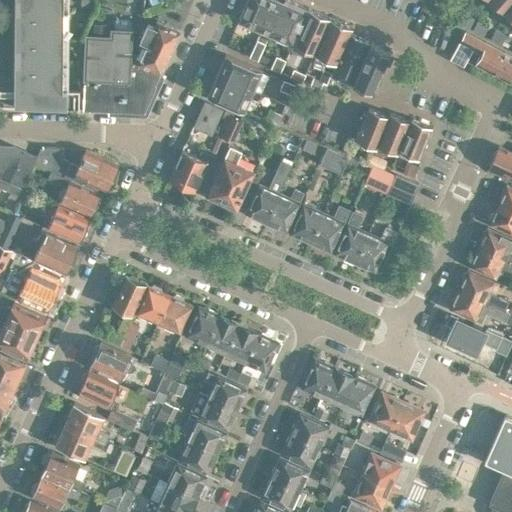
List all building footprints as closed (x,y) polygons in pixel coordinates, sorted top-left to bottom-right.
[(19,0),(18,107),(78,109),(79,64),(62,64),(62,0),(19,0)] [(245,0),(237,20),(269,33),(282,0),(245,0)] [(282,0),(269,33),(291,42),(306,6),(291,0),(282,0)] [(490,0),(503,10),(511,0),(490,0)] [(511,0),(503,10),(511,18),(511,0)] [(291,42),(313,52),(329,16),(306,6),(291,42)] [(458,21),(469,27),(473,18),(462,12),(458,21)] [(313,52),(335,62),(348,31),(350,32),(352,26),(329,16),(313,52)] [(87,36),(85,78),(84,78),(82,109),(144,112),(156,83),(161,72),(161,73),(180,31),(156,20),(153,26),(147,23),(138,45),(137,66),(129,66),(130,30),(112,30),(112,37),(87,36)] [(472,29),(483,34),(488,25),(477,20),(472,29)] [(490,38),(500,44),(505,35),(494,29),(490,38)] [(463,65),(472,49),(480,53),(475,62),(510,81),(511,77),(511,55),(464,30),(458,41),(450,57),(463,65)] [(331,72),(352,81),(369,40),(350,32),(348,31),(335,62),(331,72)] [(249,56),(258,60),(265,43),(257,39),(249,56)] [(369,40),(352,81),(373,90),(390,49),(369,40)] [(225,53),(216,74),(253,90),(262,69),(225,53)] [(271,67),(280,71),(285,59),(276,55),(271,67)] [(290,76),(302,81),(305,73),(293,68),(290,76)] [(331,72),(324,69),(319,80),(324,82),(326,83),(331,72)] [(253,90),(216,74),(207,94),(244,110),(253,90)] [(313,77),(310,84),(321,89),(324,82),(313,77)] [(283,79),(279,88),(291,94),(296,84),(283,79)] [(205,101),(195,123),(195,124),(209,130),(220,108),(205,101)] [(378,143),(378,144),(391,112),(389,111),(388,114),(368,106),(355,138),(376,146),(378,143)] [(266,119),(278,124),(282,115),(270,109),(266,119)] [(399,149),(412,117),(411,117),(409,119),(391,112),(378,144),(398,151),(399,149)] [(220,137),(232,142),(242,120),(230,114),(220,137)] [(412,117),(399,149),(419,157),(432,125),(412,117)] [(300,149),(321,157),(326,147),(305,138),(300,149)] [(333,146),(342,150),(345,142),(336,138),(333,146)] [(348,139),(343,150),(351,153),(355,142),(348,139)] [(0,175),(14,145),(1,144),(0,146),(0,175)] [(0,176),(11,182),(25,150),(14,145),(0,175),(0,176)] [(201,153),(199,157),(182,149),(169,178),(194,190),(212,150),(201,145),(198,152),(201,153)] [(221,202),(230,206),(233,204),(235,205),(251,169),(235,162),(240,150),(228,145),(207,193),(220,198),(221,202)] [(488,168),(511,178),(511,151),(498,145),(488,168)] [(34,162),(51,170),(97,191),(99,186),(106,189),(117,165),(115,161),(85,148),(78,164),(59,156),(64,147),(41,146),(34,162)] [(326,147),(321,157),(319,162),(340,171),(347,156),(326,146),(326,147)] [(26,178),(34,162),(37,155),(25,150),(11,182),(22,187),(26,178)] [(366,160),(377,165),(380,157),(369,153),(366,160)] [(347,156),(343,164),(350,167),(352,166),(356,159),(347,156)] [(281,160),(275,172),(282,176),(284,176),(290,164),(281,160)] [(406,173),(413,176),(418,165),(410,162),(406,173)] [(365,177),(387,187),(393,173),(371,163),(365,177)] [(100,192),(97,191),(51,170),(48,177),(66,185),(60,199),(90,213),(91,210),(95,209),(97,204),(96,200),(100,192)] [(275,172),(268,188),(277,192),(284,176),(282,176),(275,172)] [(393,173),(387,187),(385,192),(394,196),(410,203),(410,202),(412,197),(418,184),(413,182),(397,175),(395,174),(393,173)] [(11,182),(0,176),(0,186),(10,192),(3,207),(11,210),(18,196),(22,187),(11,182)] [(37,183),(26,178),(22,187),(33,192),(37,183)] [(263,219),(266,220),(278,192),(277,192),(268,188),(258,183),(245,211),(254,215),(255,218),(261,220),(263,219)] [(502,195),(498,203),(511,209),(511,186),(506,184),(505,187),(503,188),(501,192),(502,195)] [(28,201),(33,192),(22,187),(18,196),(28,201)] [(278,192),(266,220),(268,221),(269,224),(274,226),(277,225),(286,229),(298,201),(302,192),(294,188),(290,197),(278,192)] [(84,226),(88,217),(58,203),(47,226),(78,239),(79,237),(83,235),(86,230),(84,226)] [(308,239),(310,240),(322,212),(302,203),(290,231),(298,235),(299,238),(305,240),(308,239)] [(511,209),(498,203),(494,212),(491,213),(489,217),(490,220),(489,223),(511,233),(511,209)] [(339,205),(333,217),(322,212),(310,240),(312,241),(313,244),(319,246),(321,245),(330,249),(348,209),(339,205)] [(352,211),(347,223),(334,251),(343,255),(344,258),(350,260),(352,259),(355,260),(367,232),(355,227),(360,215),(352,211)] [(0,236),(0,241),(8,245),(19,218),(10,214),(0,236)] [(367,232),(355,260),(357,261),(358,264),(363,266),(366,265),(375,269),(387,242),(391,244),(396,231),(385,226),(379,238),(367,232)] [(478,245),(511,261),(511,251),(508,249),(511,240),(511,237),(487,226),(486,229),(483,230),(481,234),(482,237),(478,245)] [(34,258),(64,271),(65,272),(66,269),(68,268),(71,264),(70,261),(77,245),(41,229),(35,243),(40,245),(34,258)] [(0,288),(17,296),(31,265),(60,279),(64,271),(34,258),(0,242),(0,288)] [(511,270),(511,268),(511,261),(478,245),(474,254),(471,255),(469,259),(470,262),(469,265),(495,277),(500,265),(511,270)] [(31,265),(17,296),(46,310),(61,279),(60,279),(31,265)] [(459,288),(495,305),(504,309),(508,301),(488,292),(493,280),(468,268),(466,271),(464,272),(462,276),(463,279),(459,288)] [(106,338),(120,344),(130,320),(146,286),(145,286),(146,283),(138,279),(136,276),(131,273),(128,275),(125,274),(112,304),(125,310),(117,329),(111,327),(106,338)] [(134,312),(157,322),(169,294),(160,289),(159,286),(152,283),(149,285),(147,284),(134,312)] [(495,305),(459,288),(454,296),(452,297),(450,302),(451,304),(450,307),(475,319),(481,308),(491,313),(495,305)] [(169,294),(157,322),(179,332),(192,304),(183,300),(182,296),(175,293),(172,295),(169,294)] [(15,300),(5,322),(35,336),(39,326),(42,325),(45,319),(44,316),(45,314),(15,300)] [(185,333),(205,342),(218,314),(198,305),(185,333)] [(205,342),(225,351),(238,323),(218,314),(205,342)] [(446,339),(475,352),(486,330),(451,314),(447,322),(452,324),(446,339)] [(130,320),(120,344),(127,347),(138,324),(130,320)] [(35,336),(5,322),(0,333),(0,346),(26,358),(26,355),(30,354),(32,348),(31,345),(35,336)] [(225,351),(245,360),(258,332),(238,323),(225,351)] [(258,332),(245,360),(265,369),(278,341),(258,332)] [(500,335),(495,346),(507,351),(511,340),(500,335)] [(90,364),(120,378),(131,354),(101,340),(99,343),(95,345),(93,350),(94,354),(90,364)] [(0,350),(0,376),(14,383),(18,374),(21,372),(24,366),(23,363),(24,361),(0,350)] [(148,364),(162,370),(168,358),(154,351),(148,364)] [(168,358),(162,370),(175,376),(184,357),(171,351),(168,358)] [(197,362),(208,367),(211,359),(200,355),(197,362)] [(301,386),(321,395),(334,367),(314,358),(301,386)] [(226,375),(236,379),(240,372),(229,367),(226,375)] [(321,395),(341,404),(354,376),(334,367),(321,395)] [(77,392),(108,406),(118,382),(88,368),(87,371),(83,372),(81,378),(82,382),(77,392)] [(213,383),(208,394),(236,407),(237,405),(240,404),(242,399),(241,396),(245,387),(217,374),(217,375),(208,370),(204,379),(213,383)] [(237,379),(248,384),(251,377),(240,372),(237,379)] [(14,383),(0,376),(0,403),(4,405),(5,403),(8,402),(11,396),(10,392),(14,383)] [(354,376),(341,404),(361,413),(374,385),(354,376)] [(175,379),(169,390),(181,395),(186,384),(175,379)] [(157,389),(153,398),(162,402),(167,393),(157,389)] [(236,407),(208,394),(199,390),(191,409),(199,414),(227,427),(231,419),(234,417),(236,412),(235,410),(236,407)] [(369,418),(390,428),(403,399),(381,390),(369,418)] [(403,399),(390,428),(411,437),(418,422),(421,415),(424,409),(403,399)] [(165,400),(154,422),(163,426),(167,428),(178,407),(165,400)] [(68,413),(64,422),(105,440),(108,433),(97,427),(103,414),(74,401),(73,403),(70,402),(65,412),(68,413)] [(302,409),(313,414),(316,406),(306,401),(302,409)] [(108,416),(116,419),(131,426),(136,416),(112,405),(108,416)] [(316,406),(313,414),(324,419),(328,411),(316,406)] [(292,429),(291,432),(319,445),(328,425),(300,412),(296,421),(294,422),(291,427),(292,429)] [(511,511),(511,416),(504,413),(484,459),(504,468),(489,502),(493,504),(489,511),(511,511)] [(421,415),(418,422),(426,425),(429,418),(421,415)] [(142,418),(136,429),(139,431),(146,435),(152,423),(142,418)] [(197,418),(188,438),(216,451),(217,448),(220,447),(222,442),(221,440),(225,431),(197,418)] [(349,430),(356,433),(361,422),(354,419),(349,430)] [(105,440),(64,422),(60,430),(58,429),(53,439),(56,441),(55,443),(84,456),(90,443),(101,448),(105,440)] [(154,422),(149,433),(157,437),(163,426),(154,422)] [(139,431),(135,440),(142,443),(146,435),(139,431)] [(360,431),(356,440),(365,444),(368,434),(360,431)] [(319,445),(291,432),(290,434),(287,435),(285,440),(286,443),(282,452),(310,465),(319,445)] [(216,451),(188,438),(179,458),(207,471),(211,462),(214,461),(216,456),(215,453),(216,451)] [(142,443),(135,440),(131,447),(138,451),(142,443)] [(365,444),(356,440),(356,441),(354,441),(349,451),(360,456),(365,444)] [(380,451),(401,460),(406,449),(385,440),(380,451)] [(337,441),(333,451),(344,456),(349,446),(337,441)] [(42,472),(69,485),(79,489),(83,480),(73,475),(79,462),(52,450),(50,452),(47,454),(44,459),(46,463),(42,472)] [(344,456),(333,451),(328,462),(340,467),(344,456)] [(372,451),(362,472),(390,485),(400,464),(372,451)] [(137,468),(145,472),(151,458),(143,455),(137,468)] [(272,473),(271,476),(299,488),(308,468),(280,456),(276,464),(274,465),(271,470),(272,473)] [(120,459),(115,470),(126,475),(131,464),(120,459)] [(177,462),(168,482),(196,494),(197,492),(199,493),(203,485),(201,484),(205,475),(177,462)] [(69,485),(42,472),(37,482),(33,483),(31,489),(32,492),(31,495),(59,508),(69,485)] [(390,485),(362,472),(353,494),(381,506),(390,485)] [(132,473),(126,486),(135,490),(140,492),(146,479),(132,473)] [(319,482),(330,487),(332,487),(335,479),(334,478),(332,481),(322,475),(319,482)] [(299,488),(271,476),(270,478),(267,479),(265,484),(266,487),(262,496),(290,508),(299,488)] [(344,483),(335,479),(332,487),(340,491),(344,483)] [(168,482),(159,501),(181,511),(188,511),(196,494),(168,482)] [(105,495),(103,499),(107,501),(116,505),(125,486),(121,485),(118,484),(108,488),(105,495)] [(122,494),(116,505),(115,508),(122,511),(124,511),(125,511),(135,490),(126,486),(122,494)] [(332,487),(330,487),(326,497),(336,501),(340,491),(332,487)] [(23,511),(56,511),(57,511),(30,499),(28,502),(24,503),(22,509),(23,511)] [(288,511),(260,499),(256,508),(254,508),(252,511),(288,511)] [(351,499),(344,511),(378,511),(379,511),(351,499)] [(97,511),(112,511),(114,509),(115,507),(103,501),(97,511)] [(181,511),(159,501),(154,511),(181,511)] [(305,511),(318,511),(321,507),(309,502),(305,511)]
